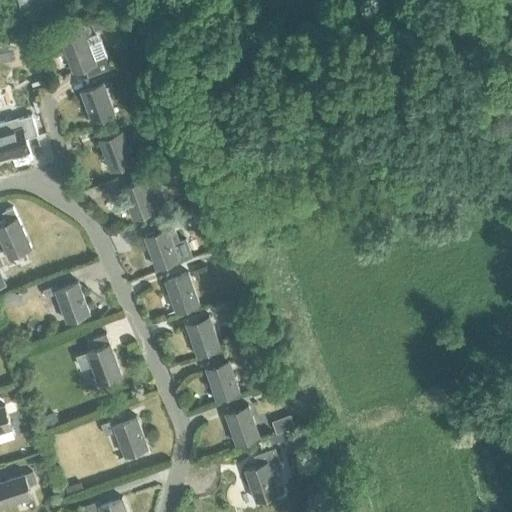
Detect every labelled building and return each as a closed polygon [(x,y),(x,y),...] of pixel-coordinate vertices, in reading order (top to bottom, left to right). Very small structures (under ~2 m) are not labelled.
[(88,8),(95,29),(114,22),(107,2),(88,8)] [(77,33),(62,39),(74,69),(96,61),(95,57),(107,53),(101,38),(89,43),(86,34),(91,33),(85,17),(73,22),(77,33)] [(143,37),(134,40),(137,49),(146,46),(143,37)] [(81,89),(93,121),(116,112),(103,80),(81,89)] [(167,81),(156,86),(161,99),(173,95),(167,81)] [(32,114),(0,123),(0,157),(12,154),(16,164),(33,159),(30,149),(27,137),(38,134),(32,114)] [(100,137),(111,169),(135,161),(123,129),(100,137)] [(122,185),(134,217),(156,208),(145,176),(122,185)] [(212,200),(193,207),(198,220),(217,213),(212,200)] [(0,223),(0,234),(10,256),(31,247),(13,206),(6,209),(11,219),(0,223)] [(155,231),(145,234),(157,266),(179,258),(180,259),(193,255),(186,238),(179,240),(172,220),(154,227),(155,231)] [(229,246),(216,250),(220,261),(233,257),(229,246)] [(165,278),(177,310),(200,302),(188,270),(165,278)] [(43,288),(45,296),(56,292),(67,320),(89,312),(77,280),(56,288),(55,284),(43,288)] [(5,300),(19,305),(22,294),(9,289),(5,300)] [(242,291),(232,295),(235,303),(245,299),(242,291)] [(187,321),(198,353),(221,345),(209,313),(187,321)] [(97,346),(87,350),(99,382),(121,373),(106,332),(93,337),(97,346)] [(206,366),(217,398),(240,391),(229,358),(206,366)] [(275,384),(266,387),(270,399),(278,395),(285,393),(281,382),(275,384)] [(12,388),(1,392),(5,402),(16,398),(12,388)] [(4,403),(0,404),(0,430),(12,426),(4,403)] [(226,411),(237,443),(259,435),(249,403),(226,411)] [(54,410),(43,414),(47,426),(59,421),(54,410)] [(101,423),(105,434),(116,430),(125,454),(147,446),(136,414),(114,422),(113,418),(101,423)] [(283,432),(269,437),(272,443),(285,438),(283,432)] [(246,468),(257,500),(280,492),(270,465),(281,462),(275,447),(257,453),(261,462),(246,468)] [(28,485),(37,482),(33,470),(0,479),(0,504),(31,495),(28,485)] [(80,480),(65,486),(68,494),(83,488),(80,480)] [(87,507),(89,511),(100,507),(101,511),(127,511),(121,496),(99,503),(98,499),(86,504),(87,507)]
